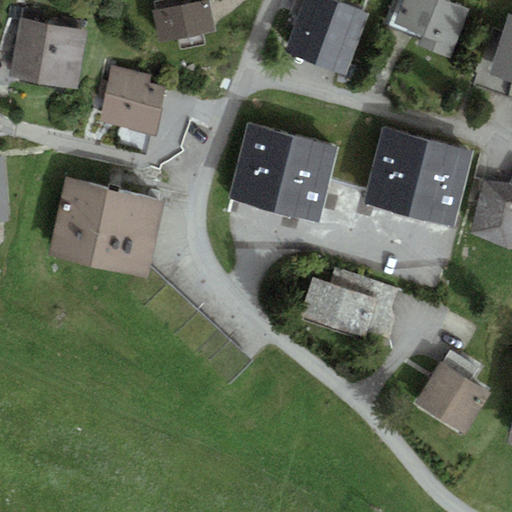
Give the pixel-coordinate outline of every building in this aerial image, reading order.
[(209,0),(206,0),(153,10),(159,42),(177,38),(204,33),(216,31),(209,0)] [(293,0),(292,3),(302,7),(284,52),(346,76),(370,13),(336,0),(293,0)] [(471,9),(449,0),(402,0),(393,24),(423,36),(419,46),(450,59),(471,9)] [(76,88),(87,31),(82,30),(84,20),(60,15),(59,24),(43,21),(44,12),(25,9),(23,19),(20,18),(9,76),(76,88)] [(511,14),(509,14),(489,74),(511,82),(511,14)] [(204,33),(177,38),(180,50),(206,45),(204,33)] [(152,74),(113,65),(100,122),(119,126),(115,146),(142,153),(147,134),(155,136),(167,86),(150,83),(152,74)] [(338,147),(248,124),(228,199),(319,223),(338,147)] [(473,152),(383,128),(363,204),(453,228),(473,152)] [(0,221),(8,221),(5,156),(0,156),(0,221)] [(511,248),(511,177),(509,184),(482,180),(470,234),(507,249),(511,248)] [(165,200),(66,178),(49,258),(121,274),(148,280),(151,267),(165,200)] [(226,388),(253,361),(151,267),(148,280),(121,274),(139,309),(226,388)] [(331,286),(315,280),(303,316),(365,337),(368,332),(390,339),(396,319),(392,307),(398,289),(337,269),(331,286)] [(442,363),(441,362),(414,404),(464,435),(490,393),(469,380),(477,367),(450,350),(442,363)]
